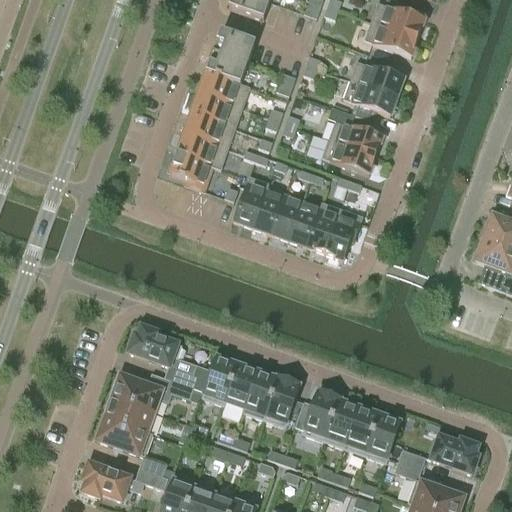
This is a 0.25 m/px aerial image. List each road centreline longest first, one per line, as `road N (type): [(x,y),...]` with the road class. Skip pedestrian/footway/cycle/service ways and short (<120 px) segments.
road 1 (residential): [(458,0),(354,290),(133,213),(211,0)]
road 2 (residential): [(478,511),(497,459),(484,434),(125,306),(53,502)]
road 3 (secondary): [(0,344),(122,0)]
road 4 (residential): [(511,314),(443,288),(511,93)]
road 5 (secondary): [(65,0),(0,182)]
